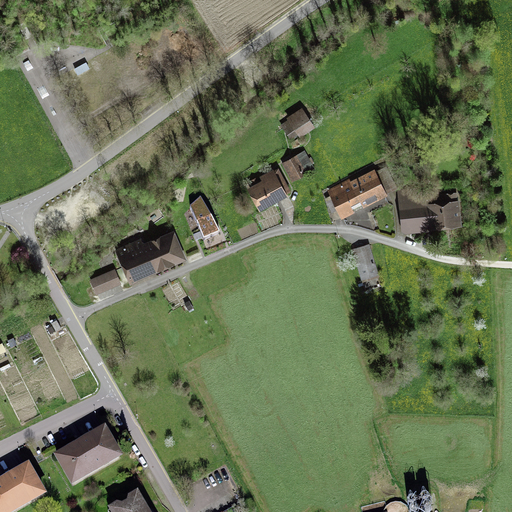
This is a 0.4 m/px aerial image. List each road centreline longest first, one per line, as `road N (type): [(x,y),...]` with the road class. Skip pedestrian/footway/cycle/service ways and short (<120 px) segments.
road 1 (residential): [(70,317),(280,231),(334,227),(439,258),(492,263)]
road 2 (tertiary): [(15,207),(90,167),(320,0)]
road 3 (residential): [(114,391),(183,511)]
road 4 (residential): [(0,447),(114,391)]
road 5 (residential): [(15,207),(70,317)]
